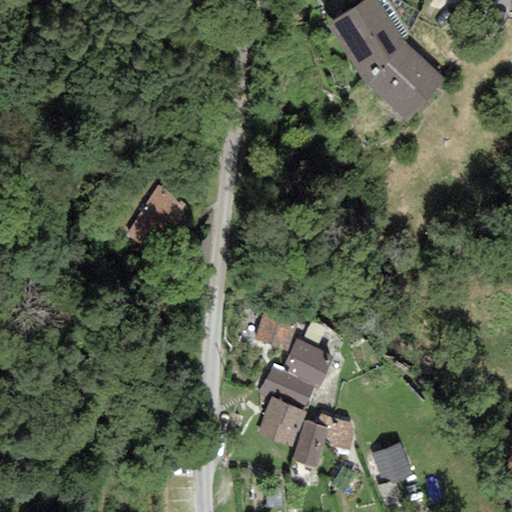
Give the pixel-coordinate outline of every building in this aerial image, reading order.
[(367,85),(405,42),(377,0),(362,0),(328,25),(361,78),(367,85)] [(443,79),(405,42),(367,85),(406,121),(443,79)] [(157,183),(114,237),(149,265),(192,211),(157,183)] [(265,308),(254,340),(286,351),(298,320),(265,308)] [(333,356),(296,340),(282,370),(297,377),(295,381),(313,389),(318,390),(333,356)] [(282,370),(272,366),(258,393),(270,398),(303,410),(313,389),(295,381),(297,377),(282,370)] [(303,410),(270,398),(258,436),(295,448),(303,421),(307,412),(303,410)] [(316,424),(303,421),(295,448),(292,461),(318,468),(324,445),(350,452),(358,425),(319,414),(316,424)] [(402,438),(369,450),(382,484),(375,490),(382,507),(401,500),(395,485),(416,477),(402,438)]
